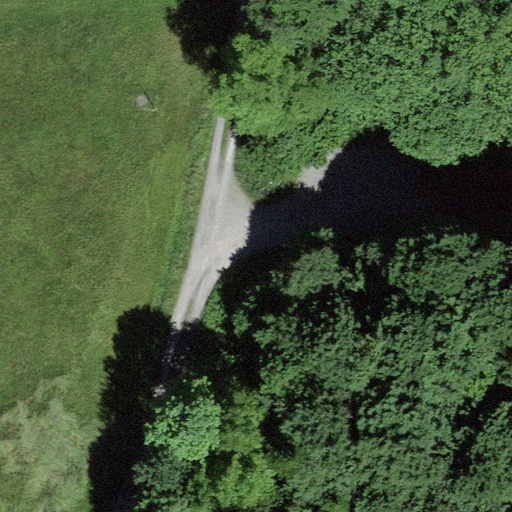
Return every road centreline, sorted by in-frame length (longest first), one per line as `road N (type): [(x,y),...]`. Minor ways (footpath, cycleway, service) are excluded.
road 1 (track): [(269,0),(221,236),(147,475),(126,511)]
road 2 (track): [(221,236),(511,193)]
